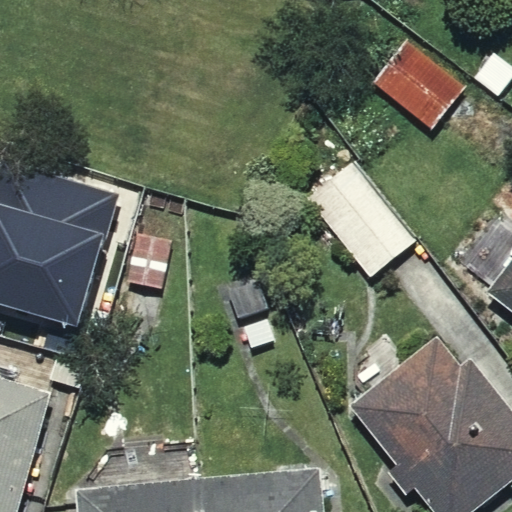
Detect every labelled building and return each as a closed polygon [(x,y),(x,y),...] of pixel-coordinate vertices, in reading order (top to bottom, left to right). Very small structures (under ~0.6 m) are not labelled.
[(468,85),(402,34),(365,82),(431,133),(468,85)] [(416,237),(352,151),(290,197),(354,283),(416,237)] [(0,313),(96,340),(121,245),(114,242),(126,204),(11,169),(0,205),(0,214),(3,216),(0,224),(0,313)] [(511,257),(475,307),(511,334),(511,257)] [(470,511),(511,481),(511,432),(438,332),(335,409),(410,511),(470,511)] [(0,511),(11,511),(47,387),(0,374),(0,511)] [(306,511),(301,469),(61,495),(62,511),(306,511)]
